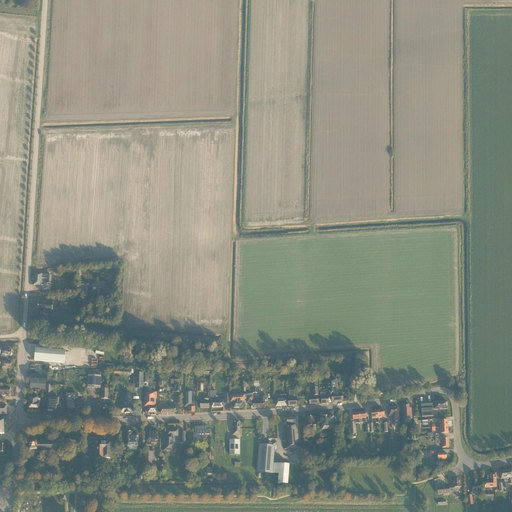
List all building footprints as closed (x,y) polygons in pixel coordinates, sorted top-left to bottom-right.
[(41,274),(35,274),(34,285),(43,285),(43,280),(43,278),(47,279),(47,280),(47,283),(51,283),(51,274),(58,274),(57,270),(48,271),(48,275),(47,275),(43,275),(41,274)] [(89,290),(88,301),(97,301),(97,290),(98,290),(98,285),(91,285),(91,290),(89,290)] [(52,312),(53,306),(53,303),(38,302),(38,303),(37,304),(37,306),(38,307),(38,311),(41,312),(41,315),(48,315),(51,315),(52,314),(52,312)] [(13,355),(13,352),(12,352),(12,351),(8,350),(8,349),(0,348),(0,354),(1,355),(1,357),(6,357),(6,356),(12,356),(12,355),(13,355)] [(34,361),(65,363),(65,351),(35,349),(34,361)] [(0,365),(2,365),(2,366),(2,367),(2,369),(6,370),(6,368),(11,368),(11,367),(12,367),(12,364),(11,364),(11,363),(8,363),(8,361),(2,361),(2,363),(2,364),(1,364),(1,361),(0,360),(0,365)] [(46,376),(47,374),(43,373),(43,376),(34,375),(34,372),(31,371),(31,375),(30,384),(31,384),(30,388),(45,389),(46,385),(47,376),(46,376)] [(100,388),(101,376),(88,375),(88,388),(100,388)] [(332,402),(343,401),(342,393),(338,394),(336,380),(327,381),(327,385),(328,396),(331,396),(332,402)] [(181,385),(173,384),(171,384),(171,388),(172,389),(172,392),(181,393),(181,385)] [(10,395),(10,388),(0,387),(0,389),(0,394),(1,395),(1,396),(5,396),(5,395),(10,395)] [(318,395),(318,391),(318,387),(312,388),(313,396),(309,396),(309,405),(319,404),(318,395)] [(113,413),(113,407),(113,400),(108,399),(108,389),(102,389),(101,399),(104,399),(104,407),(103,412),(113,413)] [(288,406),(297,406),(297,391),(289,391),(289,397),(288,397),(288,406)] [(145,406),(148,406),(148,413),(157,413),(157,406),(156,406),(156,401),(157,401),(157,392),(145,392),(145,406)] [(188,412),(195,412),(195,402),(194,402),(194,392),(185,392),(185,407),(188,407),(188,412)] [(328,397),(325,397),(325,393),(320,393),(321,397),(321,404),(329,404),(328,397)] [(66,400),(65,413),(75,413),(75,408),(75,407),(75,406),(85,407),(85,400),(83,400),(82,400),(79,400),(78,400),(78,394),(66,394),(66,400)] [(243,402),(245,402),(244,394),(231,395),(231,402),(234,402),(234,408),(243,407),(243,402)] [(130,413),(133,413),(133,406),(131,407),(131,395),(124,395),(124,406),(121,407),(121,413),(125,413),(125,414),(130,414),(130,413)] [(276,406),(286,405),(286,399),(286,396),(286,395),(276,396),(276,400),(276,406)] [(39,410),(40,403),(38,403),(38,397),(29,396),(29,402),(28,409),(39,410)] [(223,407),(223,401),(223,396),(214,396),(214,398),(211,398),(212,407),(223,407)] [(253,402),(253,396),(247,396),(247,403),(251,403),(252,408),(257,408),(257,402),(253,402)] [(266,396),(260,396),(253,396),(253,402),(257,402),(257,408),(265,408),(265,401),(266,401),(266,396)] [(209,401),(209,397),(204,397),(204,401),(206,401),(206,403),(200,402),(200,408),(209,408),(209,402),(207,402),(207,401),(209,401)] [(59,407),(59,398),(48,398),(48,411),(53,412),(53,411),(57,411),(58,407),(59,407)] [(433,410),(439,410),(440,411),(442,411),(443,409),(447,409),(447,401),(435,402),(435,403),(421,404),(422,417),(433,416),(433,410)] [(161,414),(176,413),(176,405),(161,406),(161,414)] [(408,419),(412,418),(412,411),(410,411),(409,405),(403,406),(404,411),(403,412),(403,419),(408,419)] [(389,416),(393,416),(394,424),(399,424),(399,415),(398,407),(388,408),(389,416)] [(361,423),(360,419),(359,413),(352,414),(353,420),(358,419),(358,423),(361,423)] [(328,417),(327,415),(324,415),(323,417),(323,423),(321,423),(322,430),(320,430),(320,437),(326,436),(326,430),(334,430),(334,417),(328,417)] [(313,426),(313,436),(314,436),(317,436),(317,426),(315,426),(314,417),(306,417),(307,426),(313,426)] [(297,424),(297,418),(284,419),(285,425),(285,431),(283,431),(285,449),(290,449),(290,454),(294,453),(293,449),(300,448),(299,430),(298,431),(297,424)] [(242,435),(242,430),(240,430),(240,423),(234,423),(234,428),(233,428),(233,435),(242,435)] [(207,426),(195,427),(196,435),(211,434),(210,430),(207,430),(207,426)] [(178,436),(178,430),(167,430),(167,435),(164,435),(163,451),(174,451),(174,436),(178,436)] [(147,431),(147,440),(148,445),(151,444),(151,443),(155,443),(155,440),(158,440),(158,431),(147,431)] [(132,446),(138,446),(138,435),(132,435),(132,432),(127,432),(127,450),(132,450),(132,446)] [(438,443),(442,443),(443,448),(449,447),(448,439),(443,439),(442,437),(435,437),(435,442),(438,442),(438,443)] [(240,455),(240,440),(229,440),(229,455),(240,455)] [(60,449),(60,445),(56,442),(36,442),(36,443),(34,443),(34,444),(31,444),(31,442),(28,442),(28,445),(30,445),(30,447),(30,450),(28,450),(28,453),(31,453),(31,451),(36,451),(36,452),(57,452),(60,449)] [(110,458),(110,443),(97,443),(97,458),(94,458),(93,466),(98,466),(99,460),(100,460),(100,458),(110,458)] [(259,445),(257,472),(272,474),(274,446),(259,445)] [(144,452),(143,465),(143,468),(153,469),(154,452),(144,452)] [(442,460),(447,459),(446,453),(438,454),(438,455),(435,455),(435,459),(434,459),(435,465),(441,465),(441,460),(442,460)] [(289,465),(279,464),(278,484),(288,485),(289,465)] [(505,488),(508,488),(506,471),(500,472),(501,479),(504,479),(505,488)] [(485,488),(497,487),(496,473),(489,473),(490,481),(485,482),(485,488)] [(476,475),(471,476),(471,480),(472,487),(472,492),(481,491),(480,485),(478,485),(477,480),(476,475)] [(453,488),(449,489),(449,487),(437,488),(437,494),(449,493),(449,492),(454,492),(456,492),(457,498),(461,497),(460,487),(459,479),(453,480),(453,482),(452,483),(452,485),(453,488)] [(493,492),(485,492),(485,498),(487,498),(487,502),(488,502),(493,502),(493,498),(494,498),(493,492)]
